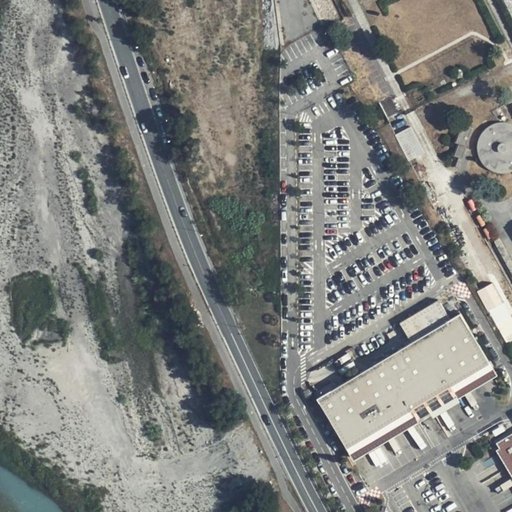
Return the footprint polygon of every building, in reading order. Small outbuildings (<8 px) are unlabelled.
[(511,124),(509,123),(502,123),(499,123),(493,125),(487,128),(483,133),(481,136),(478,142),(477,149),(477,152),(478,155),(480,162),(484,167),(489,171),(492,173),(498,175),(501,176),(508,176),(511,174),(511,124)] [(396,134),(410,159),(425,150),(412,125),(396,134)] [(494,282),(478,289),(488,310),(504,302),(494,282)] [(416,345),(327,395),(356,446),(418,411),(423,420),(435,413),(462,398),(457,389),(495,367),(466,316),(454,323),(452,319),(443,302),(404,324),(416,345)] [(466,316),(464,312),(452,319),(454,323),(466,316)] [(507,341),(511,339),(511,314),(497,322),(507,341)] [(495,367),(457,389),(462,398),(463,400),(502,378),(495,367)] [(462,398),(435,413),(440,421),(466,406),(463,400),(462,398)] [(418,411),(356,446),(362,457),(424,422),(423,420),(418,411)] [(511,437),(500,445),(502,448),(495,452),(511,478),(511,437)]
